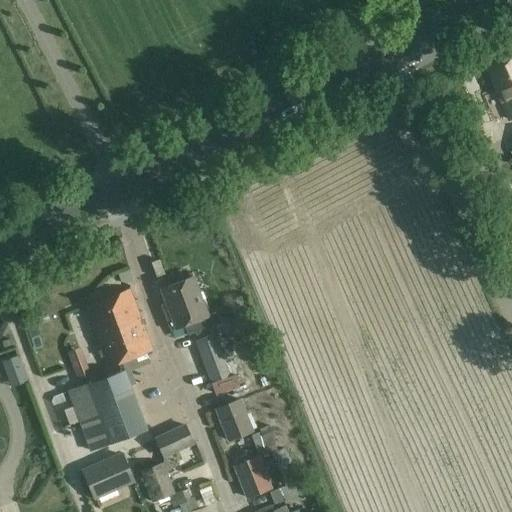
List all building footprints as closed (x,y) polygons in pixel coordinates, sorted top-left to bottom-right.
[(511,53),(486,65),(509,120),(511,118),(511,53)] [(160,306),(164,316),(201,302),(192,277),(159,289),(165,304),(160,306)] [(128,290),(101,300),(83,307),(106,367),(151,350),(128,290)] [(206,316),(201,302),(164,316),(170,331),(184,326),(187,336),(220,324),(215,312),(206,316)] [(41,309),(49,353),(68,350),(60,306),(41,309)] [(243,313),(231,322),(239,334),(252,325),(243,313)] [(216,334),(197,341),(213,382),(231,376),(216,334)] [(89,374),(79,346),(66,351),(77,378),(89,374)] [(18,355),(6,359),(1,361),(11,387),(17,385),(28,380),(18,355)] [(147,429),(141,415),(124,369),(85,384),(97,414),(108,444),(147,429)] [(79,421),(97,414),(85,384),(67,391),(79,421)] [(216,408),(228,440),(253,431),(241,399),(216,408)] [(108,444),(97,414),(79,421),(90,451),(108,444)] [(163,458),(193,444),(183,423),(154,437),(163,458)] [(268,424),(259,428),(264,441),(273,437),(268,424)] [(260,432),(251,435),(256,447),(265,444),(260,432)] [(272,438),(264,441),(269,453),(277,450),(272,438)] [(83,470),(92,491),(95,499),(134,481),(122,453),(83,470)] [(233,466),(245,498),(270,489),(258,457),(233,466)] [(155,499),(174,492),(162,463),(143,470),(155,499)] [(278,488),(269,492),(274,504),(283,500),(278,488)]
